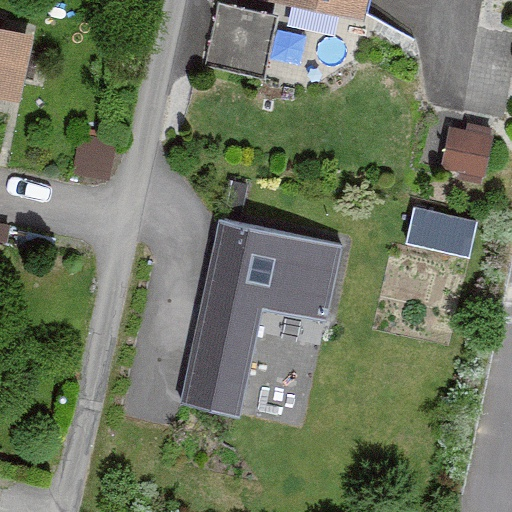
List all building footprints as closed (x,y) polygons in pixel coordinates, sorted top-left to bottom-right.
[(231,0),(218,0),(204,57),(252,69),(268,9),(231,0)] [(271,0),(272,1),(363,20),(367,0),(271,0)] [(34,38),(0,31),(0,96),(21,101),(34,38)] [(423,203),(419,231),(477,241),(481,213),(423,203)] [(324,327),(340,250),(216,224),(177,409),(240,422),(262,314),(324,327)]
